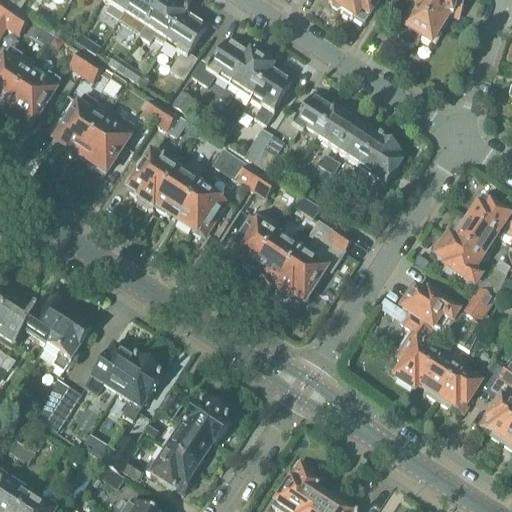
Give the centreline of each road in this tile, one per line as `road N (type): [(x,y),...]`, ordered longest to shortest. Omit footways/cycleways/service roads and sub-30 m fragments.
road 1 (residential): [(461,139),(312,378)]
road 2 (tertiary): [(220,336),(0,194)]
road 3 (residential): [(461,139),(245,0)]
road 4 (residential): [(501,0),(461,139)]
road 5 (residential): [(296,401),(223,511)]
